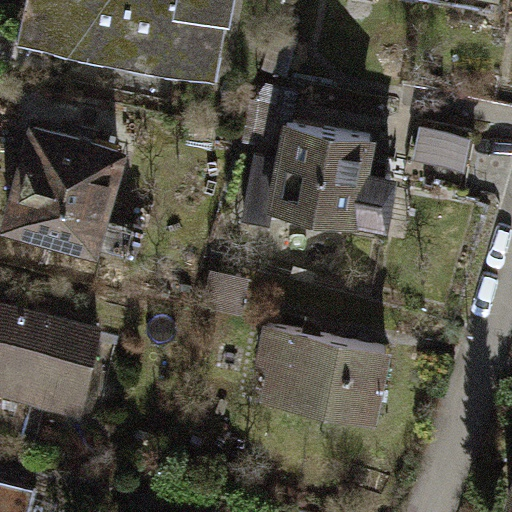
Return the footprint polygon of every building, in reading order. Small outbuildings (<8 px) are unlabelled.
[(269,0),(39,0),(32,52),(256,87),(269,0)] [(429,102),(308,85),(286,241),(406,258),(429,102)] [(430,122),(422,158),(473,168),(480,132),(430,122)] [(33,157),(32,254),(136,254),(137,158),(33,157)] [(263,315),(265,262),(205,259),(203,312),(263,315)] [(0,391),(107,410),(122,317),(0,296),(0,391)] [(416,345),(291,329),(280,411),(406,428),(416,345)] [(0,511),(31,511),(37,489),(0,480),(0,511)]
